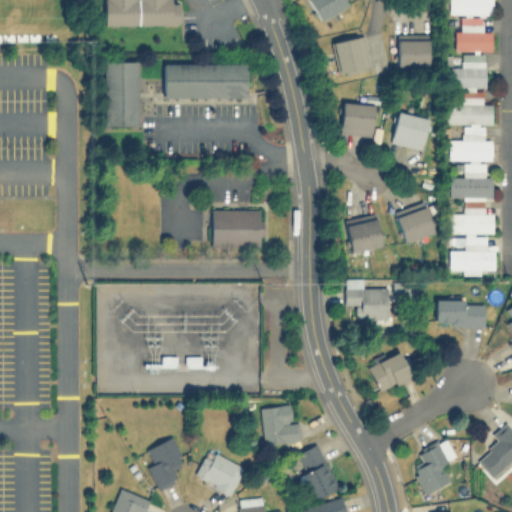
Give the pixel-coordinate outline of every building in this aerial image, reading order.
[(176,24),(176,0),(102,0),(102,24),(176,24)] [(304,0),(318,21),(346,3),(344,0),(304,0)] [(448,0),(448,12),(490,12),(490,0),(448,0)] [(453,49),(490,49),(490,30),(478,30),(478,18),(474,18),(474,24),(461,24),(461,29),(453,29),(453,49)] [(396,65),(427,65),(427,33),(396,33),(396,65)] [(330,41),(338,74),(369,67),(361,34),(330,41)] [(101,60),(101,125),(136,125),(136,60),(101,60)] [(483,85),(484,60),(461,60),(461,66),(444,66),(444,84),(483,85)] [(244,61),(160,61),(160,97),(244,97),(244,61)] [(490,122),(490,103),(480,103),(480,96),(461,96),(461,103),(445,103),(445,122),(490,122)] [(370,134),(371,102),(339,101),(338,133),(370,134)] [(389,141),(419,148),(426,117),(396,110),(389,141)] [(447,158),(490,158),(490,138),(447,138),(447,158)] [(490,195),(490,175),(447,175),(447,195),(490,195)] [(391,211),(401,241),(431,231),(422,201),(391,211)] [(0,206),(11,206),(11,227),(0,227),(0,206)] [(208,207),(208,246),(259,246),(259,207),(208,207)] [(490,211),(448,211),(448,231),(490,231),(490,211)] [(348,250),(379,244),(373,212),(342,218),(348,250)] [(446,249),(446,269),(460,269),(460,273),(478,273),(478,269),(492,269),(492,248),(482,248),(482,235),(463,235),(463,248),(446,249)] [(385,317),(385,287),(361,287),(361,277),(343,277),(343,304),(353,304),(353,317),(385,317)] [(433,324),(481,324),(481,299),(433,299),(433,324)] [(511,300),(503,306),(509,318),(504,321),(511,335),(511,337),(506,341),(511,352),(511,300)] [(365,366),(378,391),(409,374),(396,350),(365,366)] [(298,439),(296,419),(291,420),(289,403),(258,405),(261,442),(298,439)] [(511,457),(511,429),(505,421),(489,434),(495,441),(474,459),(490,476),(511,457)] [(176,478),(172,467),(182,463),(171,436),(141,448),(157,486),(176,478)] [(420,461),(410,464),(420,491),(448,481),(440,461),(451,456),(444,437),(415,448),(420,461)] [(336,486),(315,442),(292,453),(313,497),(336,486)] [(228,492),(241,465),(213,452),(210,458),(203,455),(193,476),(228,492)] [(139,511),(145,497),(117,486),(107,511),(139,511)] [(236,511),(278,511),(278,509),(262,509),(261,496),(236,497),(236,511)] [(344,511),(340,496),(301,506),(302,511),(344,511)]
